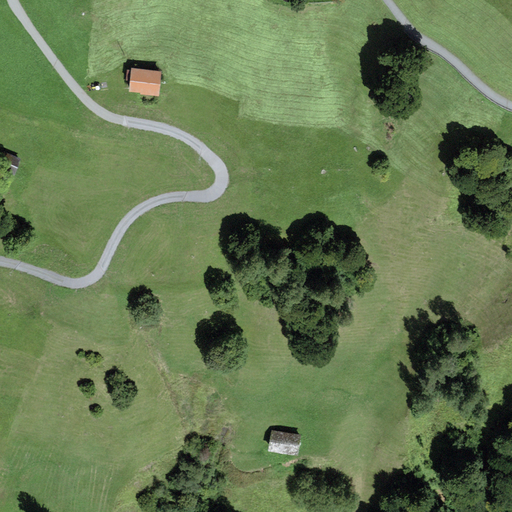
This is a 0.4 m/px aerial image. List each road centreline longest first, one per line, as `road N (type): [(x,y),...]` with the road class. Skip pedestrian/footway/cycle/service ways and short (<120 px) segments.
road 1 (track): [(19,0),(86,90),(113,108),(193,134),(229,172),(219,190),(168,189),(133,208),(93,279),(67,279),(0,253)]
road 2 (track): [(382,0),(511,101)]
